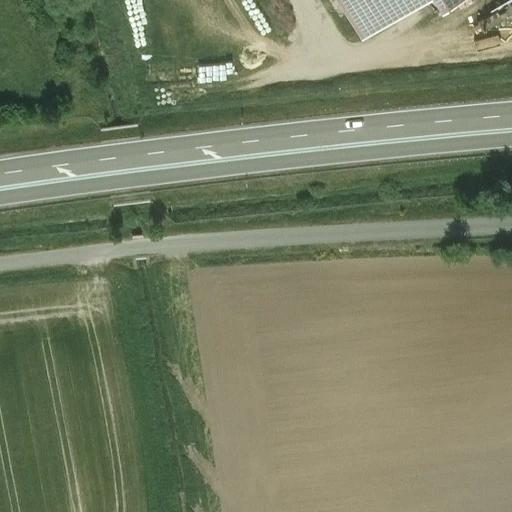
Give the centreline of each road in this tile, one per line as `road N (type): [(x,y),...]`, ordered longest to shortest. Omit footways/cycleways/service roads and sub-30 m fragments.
road 1 (trunk): [(0,201),(511,142)]
road 2 (trunk): [(511,117),(0,173)]
road 3 (unclassified): [(511,222),(128,247),(0,266)]
